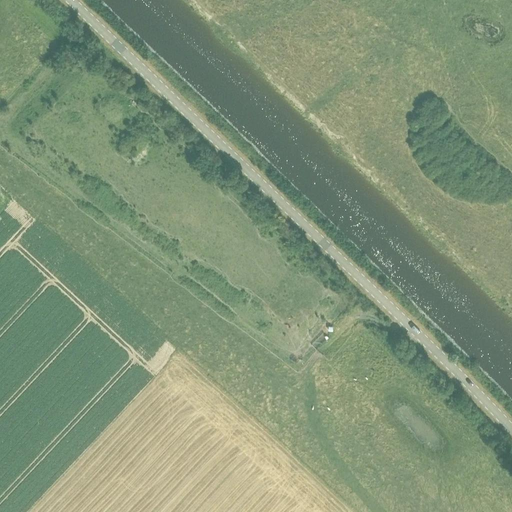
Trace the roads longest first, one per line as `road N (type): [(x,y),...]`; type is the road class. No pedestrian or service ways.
road 1 (tertiary): [(511,432),(345,260),(71,0)]
road 2 (track): [(408,324),(347,307),(289,357),(0,138)]
road 3 (track): [(0,122),(75,46),(91,44),(132,75),(143,70)]
